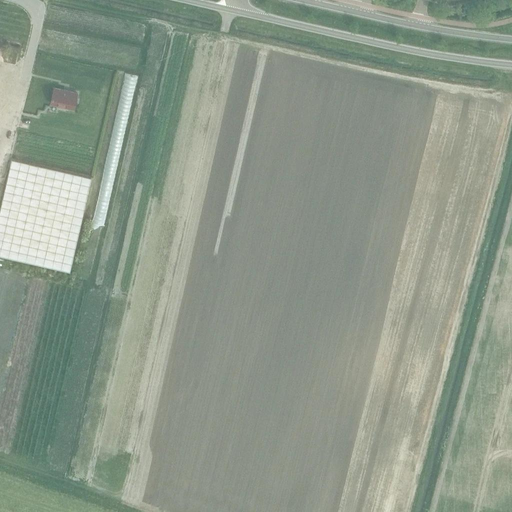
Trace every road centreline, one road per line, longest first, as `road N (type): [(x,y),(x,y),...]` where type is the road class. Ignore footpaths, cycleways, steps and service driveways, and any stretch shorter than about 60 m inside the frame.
road 1 (tertiary): [(229,10),(511,66)]
road 2 (tertiary): [(511,39),(297,0)]
road 3 (unknown): [(29,0),(0,117)]
